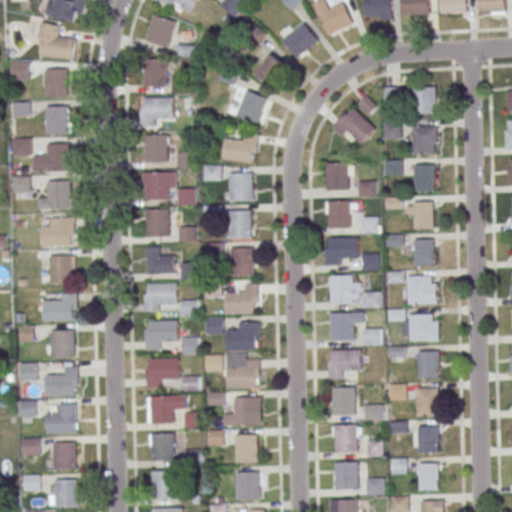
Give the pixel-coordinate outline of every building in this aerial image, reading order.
[(51,0),(51,19),(82,19),(82,0),(51,0)] [(166,0),(188,14),(197,0),(166,0)] [(223,0),(220,5),(235,17),(248,1),(246,0),(223,0)] [(282,0),(291,10),(303,0),(282,0)] [(335,6),(332,0),(321,0),(314,3),(329,35),(354,23),(344,2),(335,6)] [(366,0),(392,0),(393,16),(367,18),(366,0)] [(404,0),(430,0),(431,14),(405,16),(404,0)] [(441,0),(467,0),(468,13),(442,14),(441,0)] [(479,0),(506,0),(507,11),(480,13),(479,0)] [(167,47),(176,21),(154,14),(145,40),(167,47)] [(319,42),(305,21),(282,36),(296,57),(319,42)] [(59,25),(41,23),(38,55),(74,59),(76,38),(58,36),(59,25)] [(193,56),(194,45),(178,44),(177,56),(193,56)] [(271,86),(287,64),(271,52),(256,74),(271,86)] [(166,59),(145,59),(145,85),(166,85),(166,59)] [(46,69),(46,96),(68,96),(68,69),(46,69)] [(413,113),(436,113),(436,86),(413,86),(413,113)] [(238,114),(259,122),(268,98),(247,90),(238,114)] [(144,97),(174,96),(174,117),(155,118),(155,125),(141,126),(141,107),(145,107),(144,97)] [(13,116),(30,116),(30,102),(13,102),(13,116)] [(375,128),(352,105),(333,125),(343,135),(348,130),(361,143),(375,128)] [(70,106),(46,106),(46,133),(70,133),(70,106)] [(401,122),(383,122),(383,138),(401,138),(401,122)] [(413,126),(434,126),(434,153),(414,153),(413,126)] [(145,135),(169,134),(169,162),(146,162),(145,135)] [(226,138),(223,158),(254,163),(259,136),(244,134),(243,141),(226,138)] [(13,138),(31,138),(32,155),(14,155),(13,138)] [(34,170),(72,170),(72,143),(45,143),(45,154),(34,154),(34,170)] [(177,152),(194,151),(194,167),(178,168),(177,152)] [(402,160),(386,160),(386,176),(402,176),(402,160)] [(328,162),(348,162),(349,189),(328,189),(328,162)] [(205,165),(221,164),(222,180),(205,181),(205,165)] [(414,164),(435,164),(435,191),(415,192),(414,164)] [(145,172),(176,171),(177,187),(169,187),(169,199),(146,199),(145,172)] [(231,173),(251,173),(252,200),(232,200),(231,173)] [(13,176),(30,176),(31,191),(14,192),(13,176)] [(38,197),(38,208),(71,207),(70,180),(47,181),(48,197),(38,197)] [(359,181),(359,195),(376,195),(376,181),(359,181)] [(178,189),(195,188),(195,204),(179,205),(178,189)] [(330,201),(350,200),(351,227),(330,228),(330,201)] [(413,202),(434,201),(434,228),(414,229),(413,202)] [(204,205),(221,204),(221,220),(205,221),(204,205)] [(146,209),(169,209),(170,236),(146,237),(146,209)] [(230,211),(251,210),(251,237),(231,238),(230,211)] [(51,217),(75,216),(76,236),(72,236),(72,245),(43,246),(42,225),(51,225),(51,217)] [(379,232),(378,216),(362,216),(362,232),(379,232)] [(179,227),(196,226),(196,240),(180,240),(179,227)] [(326,237),(326,264),(348,264),(348,256),(359,256),(359,238),(326,237)] [(414,239),(435,239),(435,266),(415,266),(414,239)] [(206,243),(222,243),(223,259),(206,259),(206,243)] [(146,246),(147,257),(148,257),(148,273),(175,272),(175,255),(160,255),(160,246),(146,246)] [(254,248),(232,248),(232,275),(254,275),(254,248)] [(363,253),(363,270),(380,270),(380,253),(363,253)] [(73,282),(73,255),(50,255),(50,282),(73,282)] [(182,263),(198,262),(198,278),(182,279),(182,263)] [(390,284),(404,280),(401,270),(388,274),(390,284)] [(331,275),(352,275),(353,302),(332,302),(331,275)] [(409,276),(431,276),(431,282),(438,282),(438,302),(410,303),(409,276)] [(206,280),(223,280),(223,296),(207,296),(206,280)] [(149,283),(178,283),(179,304),(159,304),(159,312),(145,312),(145,293),(149,293),(149,283)] [(226,292),(226,313),(255,313),(255,303),(259,303),(259,283),(245,283),(245,292),(226,292)] [(380,306),(380,292),(364,292),(364,306),(380,306)] [(45,320),(78,320),(78,294),(45,294),(45,320)] [(182,300),(198,300),(199,316),(182,316),(182,300)] [(331,312),(364,312),(365,323),(354,323),(355,339),(332,340),(331,312)] [(411,314),(433,314),(433,320),(439,320),(440,340),(411,341),(411,314)] [(207,318),(224,318),(224,334),(208,334),(207,318)] [(150,321),(179,320),(180,341),(160,341),(160,349),(146,349),(146,330),(150,330),(150,321)] [(227,329),(228,350),(257,350),(257,339),(261,339),(261,321),(240,322),(240,329),(227,329)] [(381,328),(364,328),(364,342),(381,342),(381,328)] [(53,330),(74,330),(74,357),(54,357),(53,330)] [(183,338),(199,337),(199,353),(183,354),(183,338)] [(330,374),(359,374),(359,349),(330,349),(330,374)] [(419,351),(439,351),(440,378),(419,378),(419,351)] [(260,354),(228,354),(228,388),(260,388),(260,354)] [(206,355),(222,355),(223,371),(206,371),(206,355)] [(151,358),(180,357),(181,379),(161,379),(161,386),(147,387),(147,368),(151,368),(151,358)] [(21,363),(38,362),(38,379),(21,380),(21,363)] [(46,374),(47,396),(76,395),(75,386),(79,385),(79,366),(64,366),(65,374),(46,374)] [(184,376),(200,375),(201,391),(184,392),(184,376)] [(334,388),(355,387),(355,414),(335,415),(334,388)] [(418,388),(438,388),(439,415),(419,416),(418,388)] [(209,392),(225,392),(226,404),(209,404),(209,392)] [(151,396),(173,396),(174,423),(152,424),(151,396)] [(236,398),(256,397),(257,424),(225,425),(225,414),(236,414),(236,398)] [(21,400),(37,400),(38,416),(21,416),(21,400)] [(47,412),(48,433),(77,432),(76,403),(59,404),(60,412),(47,412)] [(382,404),(366,404),(366,420),(382,420),(382,404)] [(186,413),(202,412),(202,428),(186,429),(186,413)] [(336,425),(357,424),(357,451),(337,452),(336,425)] [(419,426),(439,425),(440,452),(420,453),(419,426)] [(209,429),(225,429),(226,445),(209,445),(209,429)] [(153,433),(175,433),(175,460),(154,461),(153,433)] [(237,435),(258,434),(258,461),(238,462),(237,435)] [(24,438),(41,438),(41,454),(25,454),(24,438)] [(382,453),(382,440),(370,440),(370,453),(382,453)] [(54,442),(76,442),(77,469),(55,469),(54,442)] [(185,449),(201,449),(202,465),(185,465),(185,449)] [(394,473),(408,473),(408,460),(394,460),(394,473)] [(337,462),(358,462),(358,489),(338,489),(337,462)] [(420,463),(441,463),(441,490),(421,490),(420,463)] [(175,471),(153,471),(153,497),(175,497),(175,471)] [(238,472),(259,471),(259,498),(239,499),(238,472)] [(25,474),(41,474),(42,490),(25,490),(25,474)] [(56,479),(78,479),(78,506),(56,507),(56,479)] [(410,511),(410,495),(394,495),(394,511),(410,511)] [(357,511),(357,499),(331,499),(331,511),(357,511)] [(422,511),(422,501),(442,500),(442,511),(422,511)]
